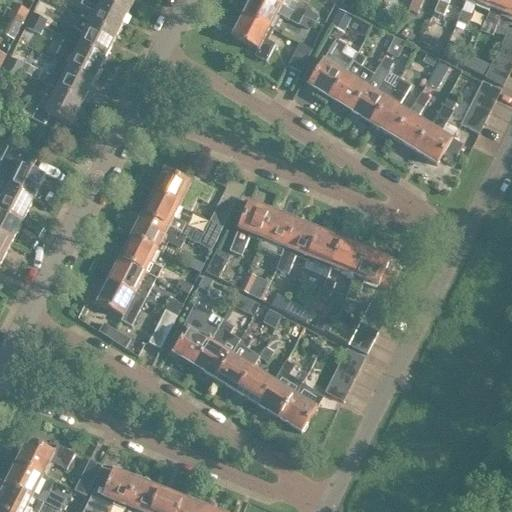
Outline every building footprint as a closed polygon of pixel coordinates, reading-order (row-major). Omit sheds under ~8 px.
[(116,36),(128,14),(102,1),(99,0),(82,0),(80,4),(96,12),(90,23),(116,36)] [(102,0),(102,1),(128,14),(134,0),(102,0)] [(272,0),(251,0),(244,13),(270,27),(277,14),(298,25),(299,24),(303,15),(294,11),(282,5),(272,0)] [(272,0),(282,5),(303,15),(311,20),(315,21),(318,15),(307,7),(293,0),(272,0)] [(423,0),(413,0),(409,10),(418,13),(423,0)] [(467,0),(462,12),(471,15),(476,3),(490,9),(494,0),(467,0)] [(484,26),(482,30),(493,34),(501,13),(511,17),(511,0),(494,0),(490,9),(484,26)] [(13,3),(9,9),(25,17),(28,11),(13,3)] [(440,3),(436,14),(446,18),(450,8),(440,3)] [(343,31),(352,15),(345,11),(339,8),(331,24),(343,31)] [(25,17),(9,9),(6,17),(21,24),(25,17)] [(462,12),(458,22),(467,25),(471,15),(462,12)] [(32,13),(29,20),(43,27),(46,21),(32,13)] [(275,44),(264,38),(270,27),(244,13),(233,36),(258,49),(254,56),(266,61),(275,44)] [(311,20),(303,15),(299,24),(308,28),(312,20),(311,20)] [(105,59),(116,36),(90,23),(78,17),(73,28),(85,34),(79,46),(105,59)] [(43,27),(29,20),(25,27),(39,35),(43,27)] [(433,48),(438,40),(426,33),(421,42),(433,48)] [(511,36),(507,34),(502,45),(511,49),(511,36)] [(105,59),(79,46),(61,36),(49,58),(57,62),(94,81),(105,59)] [(307,85),(329,98),(344,73),(351,61),(341,55),(345,47),(333,40),(322,59),(307,85)] [(289,66),(300,72),(312,49),(301,43),(289,66)] [(463,65),(468,54),(446,43),(441,53),(463,65)] [(511,49),(502,45),(499,51),(497,54),(511,61),(511,49)] [(433,65),(436,58),(426,53),(423,60),(433,65)] [(344,73),(329,98),(350,111),(366,86),(373,74),(361,67),(365,59),(356,54),(351,61),(344,73)] [(492,65),(491,65),(509,74),(511,68),(511,61),(497,54),(492,65)] [(386,71),(391,62),(383,57),(378,66),(386,71)] [(10,58),(6,64),(20,71),(20,70),(23,65),(10,58)] [(481,60),(476,71),(486,76),(491,65),(492,65),(481,60)] [(438,61),(432,72),(444,78),(450,67),(438,61)] [(46,85),(48,85),(83,103),(94,81),(57,62),(46,85)] [(30,75),(34,68),(24,63),(23,65),(20,70),(30,75)] [(20,71),(6,64),(2,72),(16,79),(20,71)] [(491,65),(486,76),(504,85),(509,74),(491,65)] [(394,88),(383,82),(389,73),(386,71),(378,66),(373,74),(366,86),(350,111),(372,124),(387,99),(394,88)] [(372,124),(393,137),(409,112),(399,106),(411,87),(399,79),(387,99),(372,124)] [(484,81),(478,92),(496,100),(501,90),(484,81)] [(71,126),(83,103),(48,85),(37,108),(27,103),(18,113),(52,130),(53,128),(62,121),(71,126)] [(393,137),(415,150),(430,125),(417,117),(430,96),(421,91),(409,112),(393,137)] [(478,92),(474,99),(472,102),(490,111),(496,100),(478,92)] [(448,96),(444,103),(451,108),(455,100),(448,96)] [(467,112),(485,121),(490,111),(472,102),(467,112)] [(415,150),(437,163),(452,138),(442,132),(454,112),(442,105),(430,125),(415,150)] [(485,121),(467,112),(461,123),(479,132),(485,121)] [(0,167),(0,181),(33,199),(44,176),(31,169),(36,159),(9,145),(0,162),(0,164),(1,165),(0,167)] [(153,192),(181,207),(191,212),(198,199),(207,203),(214,190),(192,179),(190,183),(165,170),(153,192)] [(0,209),(22,221),(33,199),(0,181),(0,209)] [(181,207),(153,192),(141,215),(169,229),(179,234),(184,225),(185,223),(176,217),(181,207)] [(209,220),(222,226),(234,203),(222,197),(209,220)] [(261,239),(273,211),(249,201),(237,230),(228,251),(238,255),(247,233),(261,239)] [(22,221),(0,209),(0,237),(10,243),(22,221)] [(257,248),(280,258),(296,220),(273,211),(261,239),(257,248)] [(141,215),(130,237),(158,251),(160,253),(167,241),(178,247),(184,237),(179,234),(169,229),(141,215)] [(319,229),(296,220),(280,258),(276,269),(287,275),(297,253),(307,258),(319,229)] [(184,225),(179,234),(184,237),(198,244),(209,250),(210,250),(215,241),(202,234),(184,225)] [(303,269),(326,278),(330,267),(342,239),(319,229),(303,269)] [(0,263),(10,243),(0,237),(0,263)] [(130,237),(119,259),(158,279),(162,270),(151,265),(158,251),(130,237)] [(342,239),(330,267),(353,276),(365,248),(342,239)] [(354,276),(345,298),(354,301),(358,290),(360,291),(364,280),(377,286),(389,257),(365,248),(353,276),(354,276)] [(229,256),(216,250),(205,273),(218,279),(229,256)] [(199,270),(203,262),(193,257),(189,264),(199,270)] [(158,279),(119,259),(107,281),(135,296),(147,302),(158,279)] [(247,271),(238,288),(247,292),(256,275),(247,271)] [(211,282),(202,277),(197,287),(206,291),(211,282)] [(336,281),(326,277),(322,288),(331,292),(336,281)] [(176,286),(188,292),(192,284),(180,278),(176,286)] [(130,327),(144,300),(135,296),(107,281),(95,304),(122,318),(120,321),(130,327)] [(271,304),(283,310),(289,299),(276,292),(271,304)] [(252,315),(258,304),(238,293),(232,305),(252,315)] [(164,309),(177,315),(183,303),(170,297),(164,309)] [(289,299),(283,310),(306,321),(311,310),(289,299)] [(319,312),(323,304),(317,301),(312,308),(319,312)] [(371,302),(365,313),(383,322),(389,311),(371,302)] [(171,354),(193,368),(209,342),(222,320),(195,304),(182,328),(186,330),(171,354)] [(264,321),(275,327),(281,314),(270,307),(264,321)] [(160,349),(176,317),(177,315),(164,309),(148,343),(160,349)] [(365,313),(363,317),(360,323),(377,333),(383,322),(365,313)] [(315,327),(328,333),(332,324),(320,318),(315,327)] [(193,368),(215,381),(230,355),(221,349),(234,327),(222,320),(209,342),(193,368)] [(355,334),(372,343),(377,333),(360,323),(355,334)] [(115,341),(120,334),(111,328),(106,336),(115,341)] [(215,381),(236,394),(258,358),(246,350),(252,339),(243,333),(231,355),(215,381)] [(349,345),(367,354),(372,343),(355,334),(354,335),(350,344),(349,345)] [(265,346),(259,356),(267,361),(273,351),(265,346)] [(341,360),(359,369),(364,359),(346,350),(341,360)] [(286,360),(280,369),(289,375),(295,365),(286,360)] [(354,379),(354,377),(359,369),(341,360),(336,370),(354,379)] [(252,368),(236,394),(257,407),(273,381),(252,368)] [(348,390),(354,379),(336,370),(331,381),(348,390)] [(278,420),(300,434),(316,407),(305,401),(318,380),(307,373),(294,394),(278,420)] [(257,407),(278,420),(294,394),(273,381),(257,407)] [(325,392),(342,401),(348,390),(331,381),(325,392)] [(28,439),(16,462),(43,475),(50,461),(67,469),(75,454),(57,445),(54,452),(28,439)] [(74,490),(86,496),(101,464),(89,459),(74,490)] [(16,462),(5,484),(32,498),(43,475),(16,462)] [(126,506),(137,478),(113,468),(109,478),(101,475),(100,474),(80,511),(106,511),(108,511),(112,501),(125,506),(126,506)] [(150,511),(160,487),(137,478),(126,506),(125,506),(123,511),(133,511),(134,509),(140,511),(150,511)] [(32,498),(5,484),(0,493),(0,509),(5,511),(30,511),(31,511),(32,511),(38,511),(39,511),(40,511),(51,511),(53,508),(43,503),(32,498)] [(176,511),(183,497),(160,487),(150,511),(176,511)] [(203,511),(206,506),(183,497),(177,511),(203,511)]
